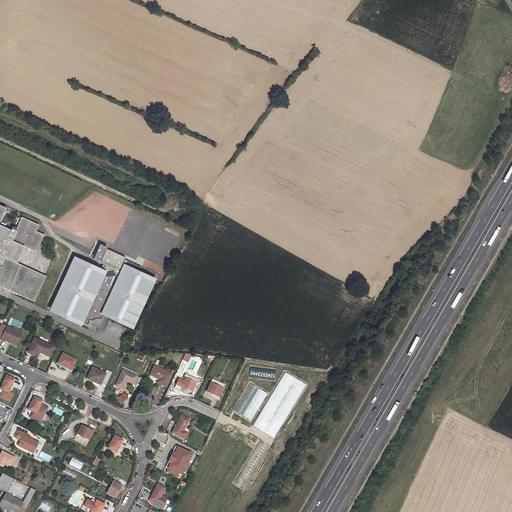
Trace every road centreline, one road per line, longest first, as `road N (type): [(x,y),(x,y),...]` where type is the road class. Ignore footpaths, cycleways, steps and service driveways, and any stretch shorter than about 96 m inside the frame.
road 1 (trunk): [(511,172),(316,511)]
road 2 (trunk): [(331,511),(511,199)]
road 3 (track): [(0,138),(152,209),(171,205)]
road 4 (residential): [(0,293),(110,344)]
